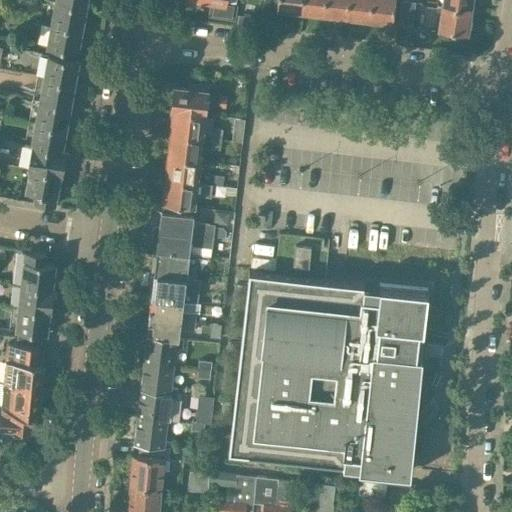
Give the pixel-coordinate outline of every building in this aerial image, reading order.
[(82,27),(86,5),(61,0),(55,0),(52,22),(82,27)] [(188,0),(188,2),(200,4),(201,0),(204,0),(210,1),(208,15),(235,20),(237,4),(227,2),(227,0),(188,0)] [(277,7),(301,10),(301,0),(270,0),(269,6),(277,7)] [(301,0),(301,10),(323,13),(325,0),(301,0)] [(348,0),(325,0),(323,13),(346,16),(348,0)] [(371,0),(348,0),(346,16),(369,19),(371,0)] [(395,0),(371,0),(369,19),(393,22),(395,0)] [(416,1),(409,0),(402,0),(399,23),(413,25),(416,1)] [(443,0),(443,6),(472,10),(473,0),(443,0)] [(468,34),(472,10),(443,6),(439,30),(457,32),(456,34),(465,36),(466,34),(468,34)] [(78,50),(82,27),(52,22),(47,44),(78,50)] [(49,52),(45,74),(75,80),(79,57),(49,52)] [(71,102),(75,80),(45,74),(41,97),(71,102)] [(172,108),(173,108),(206,112),(209,88),(207,88),(208,83),(190,81),(190,86),(175,85),(172,108)] [(218,93),(217,106),(225,107),(226,94),(218,93)] [(67,125),(71,102),(41,97),(36,119),(67,125)] [(173,108),(171,131),(203,134),(206,112),(173,108)] [(36,119),(32,142),(63,147),(67,125),(36,119)] [(222,136),(223,129),(214,127),(213,135),(222,136)] [(171,131),(169,154),(200,158),(203,134),(171,131)] [(222,136),(213,135),(212,145),(221,146),(222,136)] [(68,148),(63,147),(32,142),(28,166),(31,167),(61,172),(63,173),(68,148)] [(200,158),(169,154),(166,176),(198,180),(200,158)] [(55,204),(61,172),(31,167),(26,189),(36,191),(35,201),(55,204)] [(212,182),(215,182),(216,173),(208,172),(207,181),(212,182)] [(164,200),(164,201),(195,205),(196,194),(211,195),(212,182),(207,181),(198,180),(166,176),(164,200)] [(214,224),(214,221),(193,218),(195,205),(164,201),(164,208),(162,208),(160,229),(213,234),(225,235),(226,229),(223,225),(214,224)] [(213,234),(160,229),(157,248),(190,252),(191,243),(211,245),(213,234)] [(311,241),(299,240),(296,239),(293,261),(308,263),(311,241)] [(187,275),(195,276),(198,252),(190,252),(157,248),(155,271),(187,275)] [(46,251),(26,249),(22,281),(53,285),(55,262),(45,261),(46,251)] [(275,267),(276,257),(257,255),(252,255),(251,265),(275,267)] [(275,271),(249,268),(228,451),(407,471),(421,348),(423,329),(428,288),(324,277),(275,271)] [(185,298),(197,299),(200,276),(195,276),(187,275),(155,271),(152,294),(185,298)] [(53,285),(22,281),(19,306),(50,309),(52,310),(55,285),(53,285)] [(197,299),(185,298),(152,294),(150,314),(195,319),(197,299)] [(50,309),(19,306),(17,329),(47,332),(50,309)] [(150,314),(148,333),(180,336),(181,327),(194,329),(195,319),(150,314)] [(445,314),(444,322),(452,323),(452,315),(445,314)] [(184,336),(180,336),(148,333),(145,359),(175,363),(177,344),(183,344),(184,336)] [(42,346),(7,342),(3,381),(42,385),(44,362),(41,361),(42,346)] [(211,368),(213,359),(199,358),(198,367),(211,368)] [(172,386),(175,363),(145,359),(142,386),(178,391),(178,387),(172,386)] [(211,368),(198,367),(197,376),(210,377),(211,368)] [(1,402),(40,406),(42,385),(3,381),(1,402)] [(138,414),(168,418),(178,419),(180,396),(177,396),(178,391),(142,386),(138,414)] [(212,395),(199,393),(195,421),(204,422),(209,422),(212,395)] [(0,425),(32,429),(38,425),(40,406),(1,402),(0,402),(0,425)] [(138,414),(135,441),(140,441),(170,445),(171,445),(172,440),(166,440),(168,418),(138,414)] [(204,422),(195,421),(192,420),(191,429),(203,430),(204,422)] [(139,454),(134,453),(132,486),(162,488),(163,468),(168,469),(170,445),(140,441),(139,454)] [(209,472),(190,469),(187,488),(208,490),(209,472)] [(210,470),(209,482),(235,485),(237,473),(210,470)] [(234,498),(232,511),(245,511),(246,509),(252,510),(253,501),(256,475),(237,473),(235,485),(234,498)] [(262,511),(275,511),(277,503),(279,483),(280,478),(256,475),(253,501),(264,502),(262,511)] [(362,479),(358,494),(384,497),(385,493),(387,482),(362,479)] [(279,483),(277,503),(275,511),(288,511),(292,484),(279,483)] [(132,486),(129,511),(159,511),(160,504),(162,488),(132,486)] [(232,511),(234,498),(222,497),(220,511),(232,511)]
